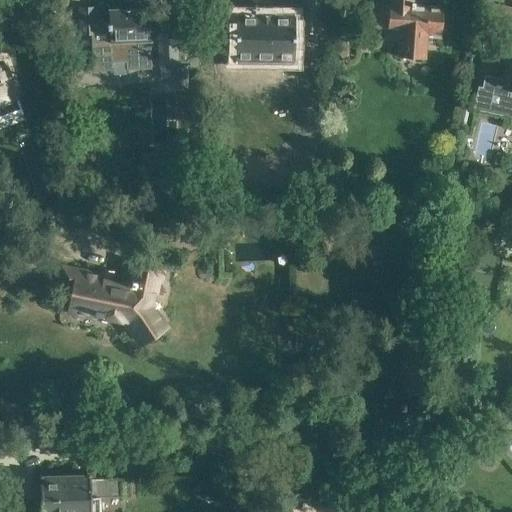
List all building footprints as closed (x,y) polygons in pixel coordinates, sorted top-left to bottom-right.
[(295,44),(293,44),(293,41),(295,41),(295,31),(302,31),(302,32),(317,33),(317,0),(301,0),(301,13),(235,12),(234,60),(235,60),(235,69),(253,69),(254,60),(276,60),(275,73),(295,74),(295,56),(297,53),(298,50),(297,47),(295,44)] [(399,33),(396,57),(426,59),(428,34),(440,35),(442,9),(412,7),(412,2),(410,2),(410,0),(389,0),(389,4),(387,4),(387,5),(373,4),(371,28),(385,29),(385,31),(399,33)] [(151,67),(149,6),(110,7),(110,12),(96,12),(96,5),(80,5),(80,33),(91,32),(92,69),(93,69),(93,67),(111,67),(111,60),(112,60),(112,59),(125,58),(125,60),(127,60),(127,66),(149,66),(149,67),(151,67)] [(477,47),(487,49),(490,31),(481,29),(477,47)] [(511,47),(505,79),(485,75),(483,87),(479,87),(474,109),(511,116),(511,47)] [(0,120),(23,113),(4,62),(0,63),(0,120)] [(156,241),(191,243),(191,226),(157,224),(156,241)] [(155,280),(159,280),(162,267),(137,262),(133,280),(130,279),(129,287),(109,282),(110,277),(64,267),(59,287),(72,289),(68,309),(127,321),(141,344),(165,326),(150,306),(155,280)] [(448,375),(429,370),(427,378),(446,383),(448,375)] [(418,401),(431,405),(435,389),(422,385),(418,401)] [(128,453),(127,436),(69,437),(70,453),(128,453)] [(38,454),(64,454),(64,440),(39,440),(38,454)] [(121,478),(89,478),(89,476),(41,477),(41,511),(99,511),(99,497),(121,497),(121,478)]
